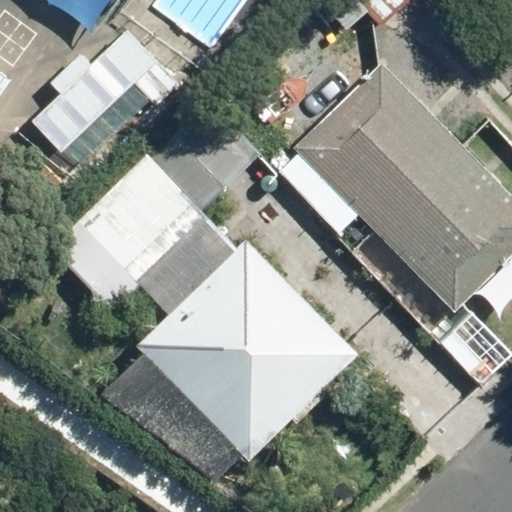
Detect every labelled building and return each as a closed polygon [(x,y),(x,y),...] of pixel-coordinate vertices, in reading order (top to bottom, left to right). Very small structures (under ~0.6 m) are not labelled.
[(327,0),(322,6),(344,30),(360,15),(374,30),(404,0),(327,0)] [(511,0),(500,0),(511,13),(511,0)] [(23,125),(73,177),(149,104),(128,82),(146,65),(117,35),(88,63),(78,53),(41,89),(50,99),(23,125)] [(511,165),(372,38),(275,145),(444,299),(511,224),(511,165)] [(0,97),(13,81),(0,71),(0,97)] [(132,341),(226,455),(336,365),(242,251),(132,341)]
